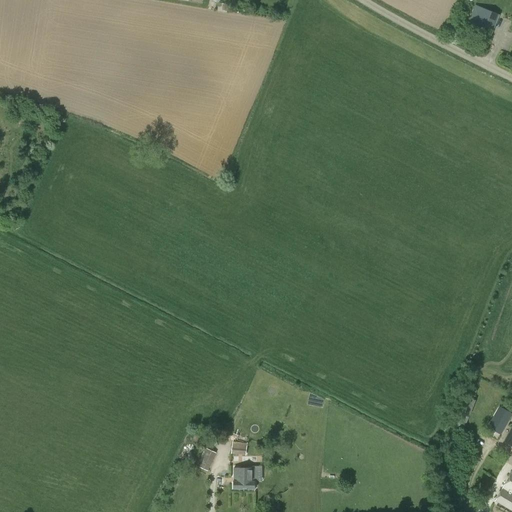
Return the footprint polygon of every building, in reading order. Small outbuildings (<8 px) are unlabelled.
[(475,6),(466,29),(487,38),(497,14),(475,6)] [(450,425),(463,430),(475,400),(462,395),(450,425)] [(511,414),(498,407),(487,428),(500,436),(511,414)] [(245,455),(247,443),(232,442),(230,453),(245,455)] [(198,466),(208,471),(216,453),(205,448),(198,466)] [(255,489),(255,468),(234,468),(234,489),(255,489)] [(511,471),(495,501),(511,510),(511,471)]
